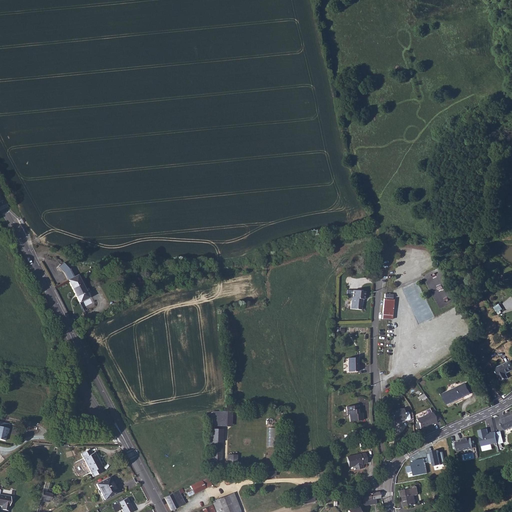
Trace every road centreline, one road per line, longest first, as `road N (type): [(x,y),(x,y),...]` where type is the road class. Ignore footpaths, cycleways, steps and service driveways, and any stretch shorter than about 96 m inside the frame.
road 1 (unclassified): [(389,471),(374,395),(381,269)]
road 2 (tertiary): [(69,331),(0,200)]
road 3 (residential): [(389,471),(429,439),(511,400)]
road 4 (residential): [(124,437),(0,447)]
